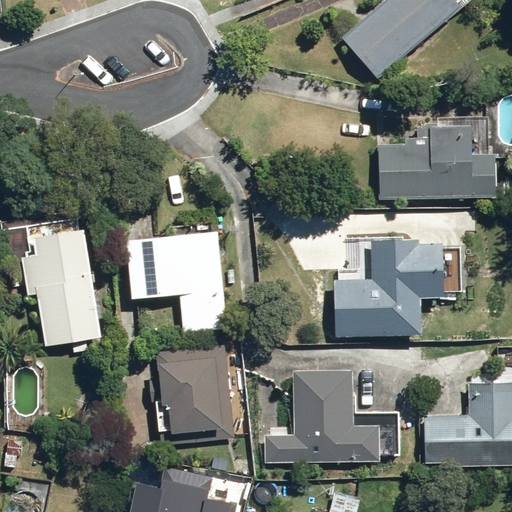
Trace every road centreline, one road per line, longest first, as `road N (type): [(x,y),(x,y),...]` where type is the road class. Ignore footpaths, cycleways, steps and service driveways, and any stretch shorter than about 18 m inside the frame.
road 1 (residential): [(0,69),(112,24),(158,19),(184,27),(203,57)]
road 2 (residential): [(203,57),(190,86),(135,108),(76,110),(0,88)]
